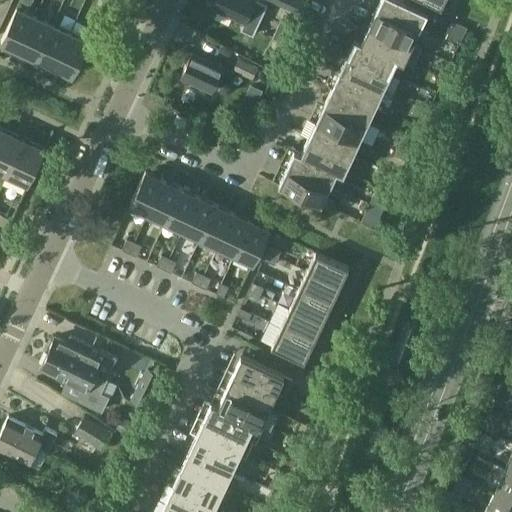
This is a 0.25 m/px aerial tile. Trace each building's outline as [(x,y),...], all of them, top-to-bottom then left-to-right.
[(0,7),(6,11),(11,0),(0,0),(0,2),(0,7)] [(255,0),(216,0),(212,9),(244,24),(255,0)] [(298,0),(266,0),(299,16),(306,3),(298,0)] [(404,0),(381,0),(378,8),(417,26),(425,9),(404,0)] [(19,50),(34,17),(16,8),(1,41),(19,50)] [(378,8),(370,24),(409,42),(417,26),(378,8)] [(274,68),(296,20),(282,13),(277,24),(278,25),(267,49),(266,48),(260,61),(274,68)] [(19,50),(36,58),(52,25),(34,17),(19,50)] [(421,48),(409,42),(370,24),(363,41),(402,59),(413,64),(421,48)] [(69,33),(52,25),(36,58),(54,66),(69,33)] [(69,33),(54,66),(72,74),(87,42),(69,33)] [(402,59),(363,41),(356,38),(348,54),(387,72),(394,57),(401,60),(402,59)] [(223,69),(191,54),(180,79),(211,93),(223,69)] [(348,54),(340,71),(380,89),(387,72),(348,54)] [(257,67),(238,58),(233,70),(252,78),(257,67)] [(333,87),(372,105),(380,89),(340,71),(333,87)] [(333,87),(325,104),(364,122),(372,105),(333,87)] [(356,139),(364,122),(325,104),(317,120),(356,139)] [(349,155),(356,139),(317,120),(309,137),(349,155)] [(2,129),(0,133),(0,171),(6,174),(23,138),(2,129)] [(341,172),(349,155),(309,137),(302,152),(296,149),(295,151),(334,169),(341,172)] [(23,138),(6,174),(27,184),(44,148),(23,138)] [(400,139),(392,155),(405,161),(412,144),(400,139)] [(326,185),(334,169),(295,151),(287,167),(326,185)] [(318,202),(326,185),(287,167),(279,184),(318,202)] [(148,213),(163,180),(145,171),(129,204),(148,213)] [(180,188),(163,180),(148,213),(165,221),(180,188)] [(182,229),(198,196),(180,188),(165,221),(182,229)] [(200,237),(215,204),(198,196),(182,229),(200,237)] [(215,204),(200,237),(217,245),(233,212),(215,204)] [(233,212),(217,245),(235,253),(250,221),(233,212)] [(0,225),(5,229),(10,221),(0,214),(0,225)] [(268,229),(250,221),(235,253),(253,262),(268,229)] [(129,252),(134,241),(127,238),(121,249),(129,252)] [(134,241),(129,252),(136,256),(141,245),(134,241)] [(267,252),(277,257),(281,250),(270,245),(267,252)] [(277,257),(267,252),(263,259),(274,265),(277,257)] [(306,271),(339,286),(348,267),(315,252),(309,265),(306,271)] [(156,265),(163,269),(169,258),(161,254),(156,265)] [(176,261),(169,258),(163,269),(171,272),(176,261)] [(198,285),(203,274),(196,271),(191,282),(198,285)] [(339,286),(306,271),(297,289),(330,305),(339,286)] [(203,274),(198,285),(205,289),(210,278),(203,274)] [(228,286),(221,282),(216,293),(223,297),(228,286)] [(249,289),(260,294),(263,287),(252,282),(249,289)] [(257,302),(260,294),(249,289),(246,296),(257,302)] [(289,308),(321,323),(330,305),(297,289),(289,308)] [(240,308),(237,315),(248,320),(251,313),(240,308)] [(321,323),(289,308),(280,326),(313,342),(321,323)] [(313,342),(280,326),(271,346),(304,361),(313,342)] [(48,352),(106,379),(116,356),(101,349),(97,356),(55,336),(48,352)] [(106,379),(48,352),(41,366),(83,386),(77,399),(101,410),(108,396),(99,392),(106,379)] [(235,371),(235,372),(273,390),(273,389),(280,392),(288,376),(281,373),(283,368),(286,362),(271,355),(266,366),(243,355),(235,371)] [(130,399),(143,405),(144,406),(160,373),(146,366),(130,399)] [(265,406),(273,390),(235,372),(227,388),(265,406)] [(219,404),(219,405),(251,420),(251,421),(257,424),(265,406),(227,388),(225,392),(219,404)] [(213,401),(205,419),(243,437),(251,421),(251,420),(219,405),(219,404),(213,401)] [(111,433),(83,415),(74,432),(101,450),(111,433)] [(0,431),(35,449),(36,447),(47,452),(56,433),(44,427),(41,433),(7,416),(0,431)] [(205,419),(197,435),(236,453),(243,437),(205,419)] [(35,449),(0,431),(0,449),(27,463),(28,462),(32,464),(37,455),(33,453),(35,449)] [(197,435),(190,451),(228,469),(236,453),(197,435)] [(190,451),(182,468),(221,486),(228,469),(190,451)] [(182,468),(174,484),(221,506),(229,489),(221,486),(182,468)] [(511,473),(504,469),(493,493),(511,501),(511,473)] [(174,484),(167,500),(192,511),(217,511),(221,506),(174,484)] [(85,511),(93,499),(78,490),(66,511),(85,511)] [(511,511),(511,501),(493,493),(484,511),(511,511)] [(190,511),(167,501),(161,511),(190,511)]
